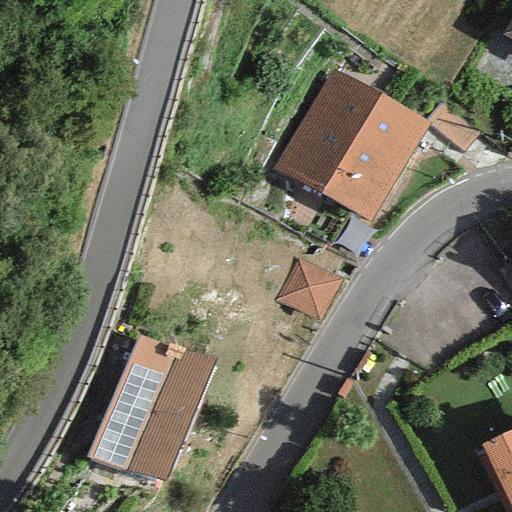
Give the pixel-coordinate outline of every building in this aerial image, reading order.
[(511,38),(499,63),(511,69),(511,38)] [(327,63),(267,165),(368,225),(429,123),(327,63)] [(444,106),(429,123),(463,154),(478,137),(444,106)] [(341,279),(295,257),(274,301),(321,323),(341,279)] [(135,334),(78,456),(160,494),(217,372),(135,334)] [(511,511),(511,427),(476,445),(509,511),(511,511)]
